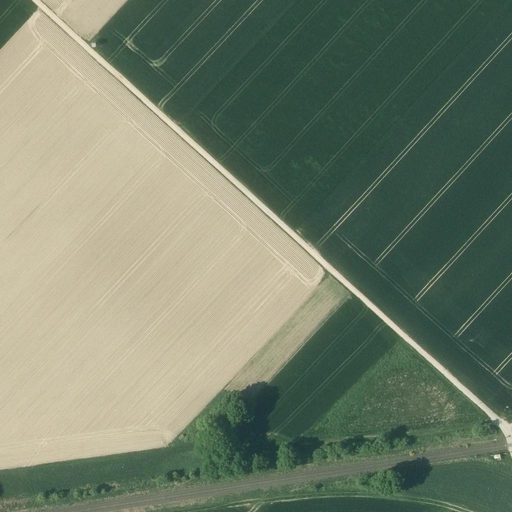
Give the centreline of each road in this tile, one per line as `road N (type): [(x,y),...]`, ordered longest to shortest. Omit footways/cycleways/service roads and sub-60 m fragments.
road 1 (track): [(511,445),(500,425),(35,0)]
road 2 (track): [(195,448),(511,423)]
road 3 (track): [(179,511),(352,493),(443,505)]
